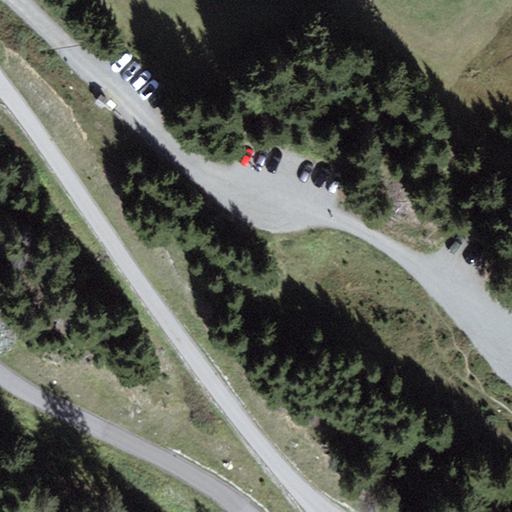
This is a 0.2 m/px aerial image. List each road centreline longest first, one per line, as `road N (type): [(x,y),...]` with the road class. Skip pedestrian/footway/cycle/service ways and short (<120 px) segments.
road 1 (unclassified): [(321,511),(301,497),(189,350),(0,82)]
road 2 (unclassified): [(0,377),(236,511)]
